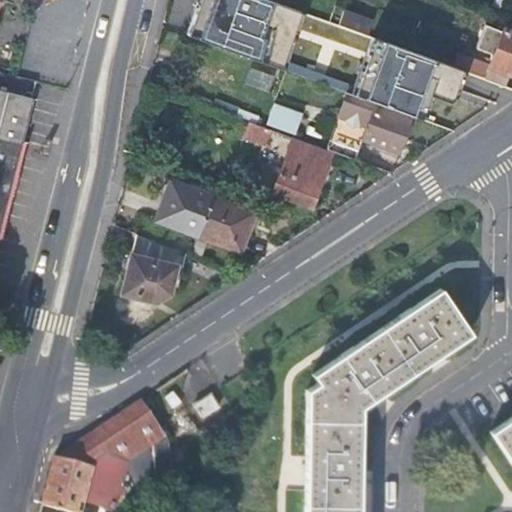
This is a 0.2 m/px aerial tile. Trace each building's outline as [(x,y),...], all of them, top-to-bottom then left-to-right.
[(270,0),(197,0),(186,33),(278,68),(281,61),(299,11),(270,0)] [(347,12),(342,26),(371,37),(375,23),(347,12)] [(456,53),(451,66),(462,70),(502,85),(511,60),(511,33),(482,23),(475,45),(492,52),(487,64),(456,53)] [(374,38),(352,95),(375,104),(418,120),(428,95),(447,102),(451,100),(462,70),(451,66),(374,38)] [(281,61),(278,68),(346,93),(352,95),(353,88),(344,84),(281,61)] [(0,89),(0,138),(20,144),(32,99),(0,89)] [(346,93),(325,150),(355,161),(363,139),(374,107),(375,104),(352,95),(346,93)] [(264,123),(292,132),(301,111),(273,102),(264,123)] [(374,107),(363,139),(396,150),(407,119),(374,107)] [(262,143),(269,128),(247,120),(242,135),(262,143)] [(0,214),(20,144),(0,138),(0,214)] [(291,139),(279,168),(270,191),(270,192),(309,207),(329,154),(291,139)] [(265,189),(270,191),(279,168),(273,165),(265,189)] [(234,181),(230,191),(248,198),(252,188),(234,181)] [(153,222),(237,251),(251,213),(168,183),(153,222)] [(177,288),(185,253),(165,245),(134,235),(122,295),(127,296),(126,303),(152,309),(154,300),(157,300),(162,297),(166,293),(168,287),(177,288)] [(466,332),(435,289),(307,374),(312,385),(302,392),(298,511),(350,511),(351,490),(355,406),(466,332)] [(192,406),(200,418),(216,408),(208,395),(192,406)] [(511,470),(511,409),(485,428),(511,470)] [(108,454),(92,430),(53,457),(41,503),(71,511),(78,511),(92,465),(108,454)]
